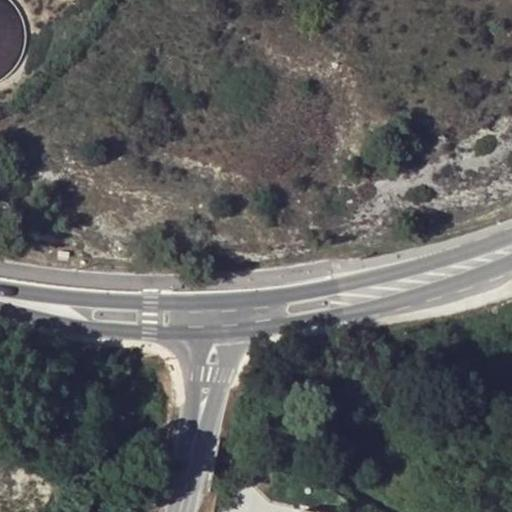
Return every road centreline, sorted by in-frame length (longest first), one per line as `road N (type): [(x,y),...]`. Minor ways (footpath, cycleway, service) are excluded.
road 1 (secondary): [(203,323),(385,291),(511,244)]
road 2 (secondary): [(0,303),(203,323)]
road 3 (unclassified): [(174,511),(203,323)]
